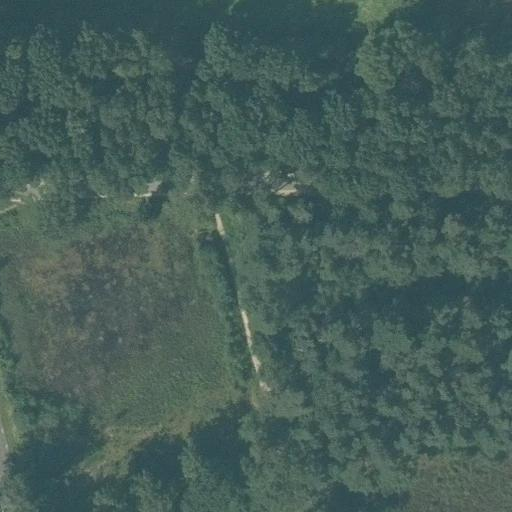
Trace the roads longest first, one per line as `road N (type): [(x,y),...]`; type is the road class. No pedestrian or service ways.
road 1 (unclassified): [(0,195),(511,180)]
road 2 (unknown): [(277,444),(0,412)]
